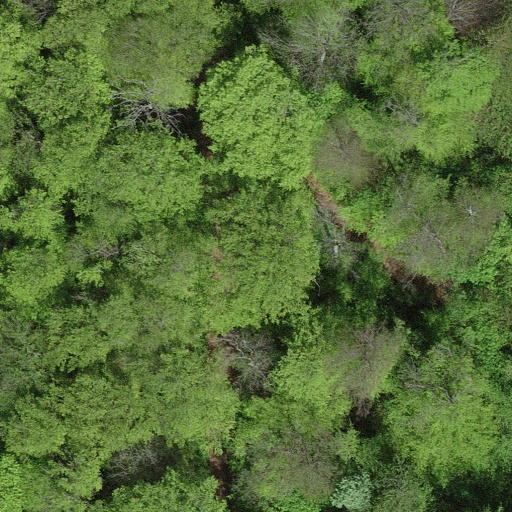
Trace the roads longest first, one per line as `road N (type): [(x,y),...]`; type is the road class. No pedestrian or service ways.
road 1 (track): [(194,0),(211,56),(227,511)]
road 2 (track): [(211,56),(266,150),(312,200),(370,245),(444,285),(511,294)]
